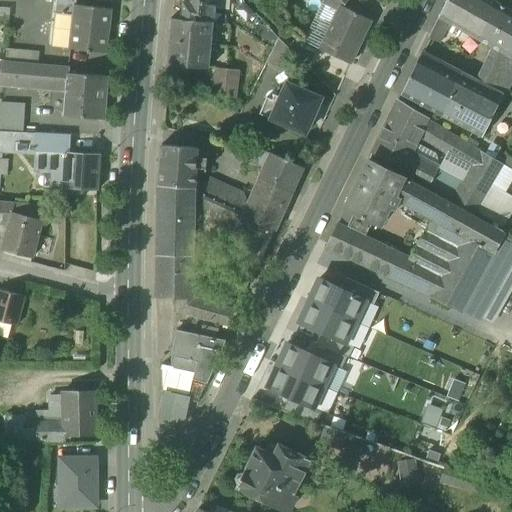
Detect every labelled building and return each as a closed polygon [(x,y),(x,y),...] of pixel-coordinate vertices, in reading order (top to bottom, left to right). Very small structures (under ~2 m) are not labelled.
[(57,0),(55,14),(73,16),(70,49),(106,53),(111,10),(76,5),(76,0),(57,0)] [(182,0),(181,20),(181,21),(211,23),(213,24),(213,23),(214,8),(214,0),(182,0)] [(229,0),(214,0),(214,8),(229,9),(229,0)] [(323,0),(303,42),(320,50),(339,11),(328,0),(323,0)] [(328,0),(339,11),(343,7),(348,0),(328,0)] [(491,46),(511,58),(511,12),(489,0),(446,0),(438,17),(449,23),(491,46)] [(0,7),(0,19),(7,20),(8,8),(0,7)] [(371,21),(343,7),(339,11),(320,50),(349,64),(371,21)] [(52,47),(70,49),(73,16),(55,14),(52,47)] [(428,38),(439,43),(449,23),(438,17),(428,38)] [(207,69),(211,23),(181,21),(181,20),(171,19),(167,65),(185,67),(207,69)] [(266,63),(278,69),(288,48),(279,39),(266,63)] [(472,86),(499,101),(509,81),(511,74),(511,58),(491,46),(472,86)] [(5,48),(4,61),(38,64),(40,51),(5,48)] [(401,94),(482,137),(499,101),(472,86),(418,58),(401,94)] [(2,85),(66,90),(67,74),(70,74),(69,67),(38,64),(4,61),(2,85)] [(213,90),(235,97),(237,67),(215,65),(213,90)] [(105,77),(70,74),(67,74),(66,90),(64,116),(102,120),(105,77)] [(259,115),(305,135),(312,119),(313,120),(317,111),(316,110),(321,98),(286,83),(280,98),(274,95),(272,100),(267,98),(259,115)] [(403,168),(404,169),(412,153),(417,143),(420,136),(428,120),(398,101),(397,101),(372,153),(403,168)] [(0,112),(0,131),(22,133),(24,105),(1,103),(0,112)] [(447,152),(473,167),(482,152),(443,129),(428,120),(420,136),(447,152)] [(234,144),(246,147),(251,130),(241,126),(234,144)] [(0,149),(33,151),(34,134),(22,133),(0,131),(0,149)] [(70,135),(34,134),(33,151),(38,152),(38,151),(69,153),(70,135)] [(417,143),(412,153),(436,166),(439,162),(436,153),(417,143)] [(159,186),(195,188),(196,171),(198,148),(161,146),(159,186)] [(248,163),(264,168),(270,153),(252,149),(248,163)] [(53,188),(98,191),(100,155),(69,153),(38,151),(38,152),(37,169),(43,169),(54,170),(53,188)] [(464,181),(473,167),(447,152),(439,168),(464,181)] [(473,167),(464,181),(452,202),(474,214),(475,213),(492,184),(503,165),(482,152),(473,167)] [(303,168),(270,153),(264,168),(251,196),(242,217),(274,231),(275,231),(303,168)] [(400,174),(428,189),(439,168),(436,166),(412,153),(404,169),(403,168),(400,174)] [(503,165),(511,170),(511,157),(508,156),(503,165)] [(373,222),(379,225),(388,207),(392,209),(397,199),(398,198),(394,196),(403,179),(403,178),(368,160),(345,209),(373,222)] [(511,170),(503,165),(492,184),(506,192),(511,181),(511,170)] [(464,181),(439,168),(428,189),(452,202),(464,181)] [(42,187),(53,188),(54,170),(43,169),(42,187)] [(251,196),(196,171),(195,188),(195,195),(242,217),(251,196)] [(433,218),(494,252),(504,234),(502,233),(503,231),(496,227),(494,229),(403,179),(394,196),(398,198),(397,199),(433,218)] [(492,184),(475,213),(502,230),(511,213),(511,195),(506,192),(492,184)] [(156,298),(178,298),(194,299),(194,298),(194,256),(195,229),(195,195),(195,188),(159,186),(157,255),(156,298)] [(234,274),(252,282),(274,231),(242,217),(195,195),(195,229),(246,248),(234,274)] [(15,203),(0,201),(0,224),(9,225),(12,213),(13,213),(15,203)] [(373,222),(345,209),(337,225),(365,238),(373,222)] [(2,251),(32,258),(42,221),(13,213),(12,213),(9,225),(2,251)] [(359,262),(462,310),(494,252),(433,218),(409,260),(370,240),(359,262)] [(326,247),(359,262),(370,240),(365,238),(337,225),(326,247)] [(511,260),(511,238),(504,234),(494,252),(462,310),(480,318),(511,263),(511,260)] [(511,289),(511,263),(480,318),(492,324),(511,289)] [(379,293),(346,278),(341,289),(365,300),(364,301),(373,305),(379,293)] [(319,279),(309,301),(354,322),(364,301),(365,300),(341,289),(319,279)] [(0,321),(11,324),(17,325),(24,298),(0,291),(0,321)] [(239,311),(194,298),(194,299),(178,298),(178,312),(232,327),(239,311)] [(309,301),(300,322),(321,332),(344,344),(345,342),(354,322),(309,301)] [(364,301),(354,322),(369,328),(379,307),(373,305),(364,301)] [(11,324),(0,321),(0,335),(8,337),(11,324)] [(359,350),(369,328),(354,322),(345,342),(354,347),(359,350)] [(202,325),(199,335),(216,339),(218,329),(202,325)] [(199,335),(176,330),(170,355),(171,355),(171,359),(172,359),(173,368),(186,370),(186,371),(194,373),(192,380),(207,384),(225,341),(216,339),(199,335)] [(344,344),(321,332),(315,344),(347,358),(348,359),(354,347),(345,342),(344,344)] [(314,343),(309,354),(333,364),(332,366),(341,370),(347,358),(315,344),(314,343)] [(309,354),(287,344),(277,365),(323,387),(332,366),(333,364),(309,354)] [(186,370),(173,368),(161,365),(161,391),(163,391),(188,396),(192,380),(194,373),(186,371),(186,370)] [(323,387),(277,365),(267,388),(289,398),(312,409),(313,407),(323,387)] [(323,387),(338,394),(347,373),(341,370),(332,366),(323,387)] [(338,394),(323,387),(313,407),(322,411),(328,414),(338,394)] [(163,391),(156,418),(184,424),(190,396),(188,396),(163,391)] [(63,422),(63,436),(65,436),(96,435),(95,392),(63,392),(63,395),(63,422)] [(37,411),(37,422),(63,422),(63,395),(49,395),(49,411),(37,411)] [(312,409),(289,398),(283,411),(317,422),(322,411),(313,407),(312,409)] [(428,404),(420,424),(435,430),(443,410),(428,404)] [(4,443),(13,442),(14,435),(23,435),(23,430),(22,415),(3,416),(4,443)] [(37,422),(37,430),(37,441),(64,442),(65,436),(63,436),(63,422),(37,422)] [(319,443),(341,451),(347,433),(325,426),(319,443)] [(22,441),(37,441),(37,430),(23,430),(23,435),(14,435),(13,442),(22,442),(22,441)] [(235,488),(284,511),(286,511),(295,495),(294,494),(310,460),(278,444),(273,455),(256,447),(245,469),(242,474),(241,473),(237,474),(235,478),(237,482),(238,483),(235,488)] [(95,459),(60,459),(60,507),(95,507),(95,459)] [(417,479),(414,459),(397,462),(400,482),(417,479)] [(490,484),(443,467),(439,481),(485,497),(490,484)]
